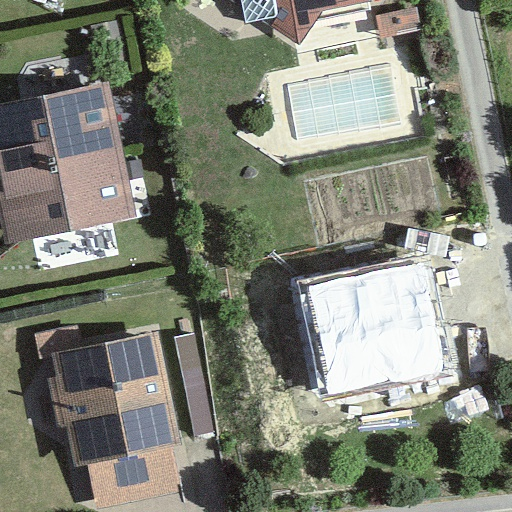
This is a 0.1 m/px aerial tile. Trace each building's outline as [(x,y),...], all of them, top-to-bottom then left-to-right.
[(362,0),(237,0),(303,42),(325,7),(362,0)] [(375,0),(382,39),(424,32),(418,0),(375,0)] [(111,89),(0,110),(0,233),(1,239),(135,213),(111,89)] [(424,265),(308,288),(329,395),(445,372),(424,265)] [(151,333),(51,350),(71,466),(91,463),(99,511),(180,497),(151,333)]
